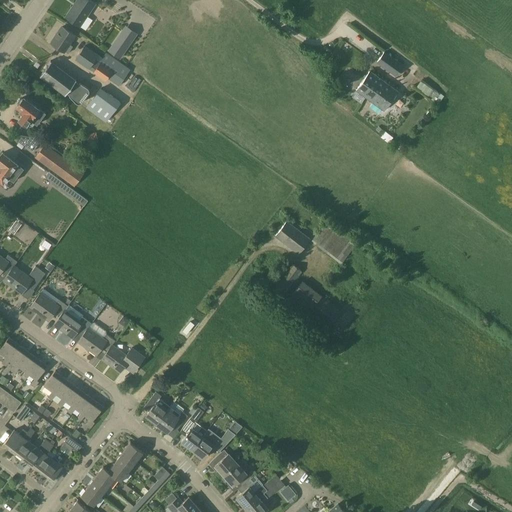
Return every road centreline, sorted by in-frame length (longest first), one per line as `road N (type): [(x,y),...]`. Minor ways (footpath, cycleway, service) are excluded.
road 1 (residential): [(118,414),(110,389),(0,307)]
road 2 (residential): [(222,511),(185,467),(118,414)]
